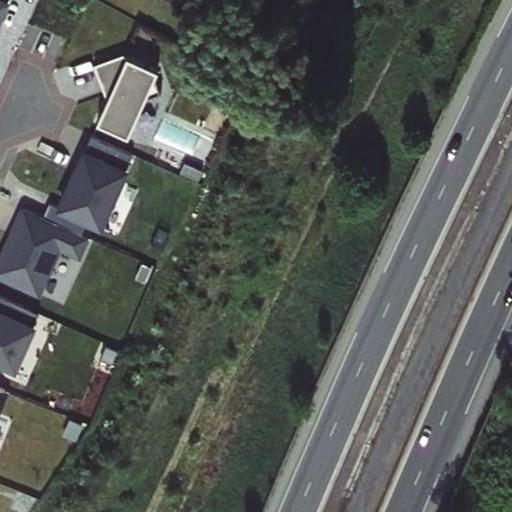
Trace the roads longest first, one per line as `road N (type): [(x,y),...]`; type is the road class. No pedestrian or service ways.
road 1 (motorway): [(511,46),(297,511)]
road 2 (motorway): [(401,511),(511,261)]
